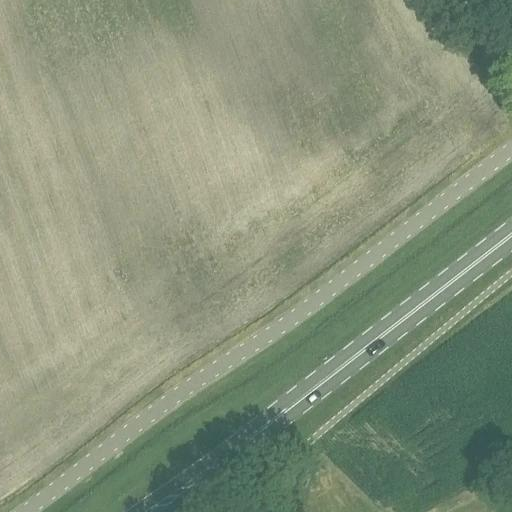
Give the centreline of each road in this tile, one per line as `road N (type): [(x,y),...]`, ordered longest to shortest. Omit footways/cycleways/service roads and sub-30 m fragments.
road 1 (unclassified): [(30,511),(511,151)]
road 2 (primary): [(148,511),(511,235)]
